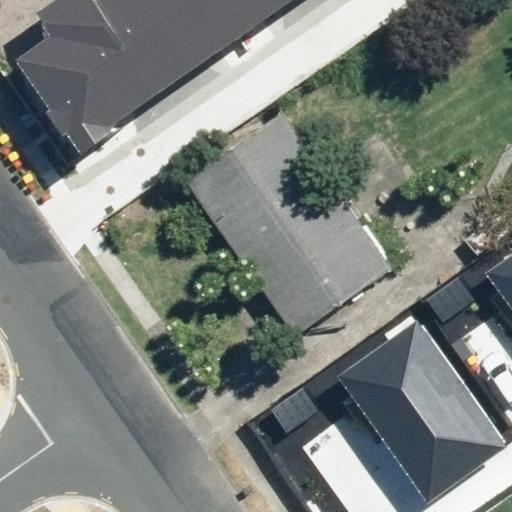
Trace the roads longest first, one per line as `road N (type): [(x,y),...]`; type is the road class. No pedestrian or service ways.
road 1 (residential): [(0,234),(112,394)]
road 2 (residential): [(112,394),(195,511)]
road 3 (residential): [(112,394),(0,473)]
